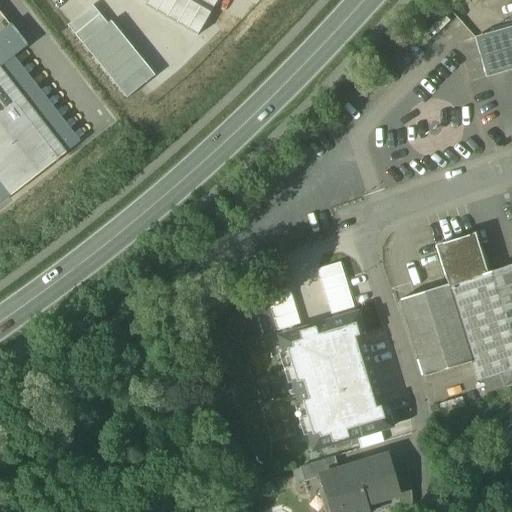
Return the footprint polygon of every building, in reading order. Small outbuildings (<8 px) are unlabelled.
[(0,203),(80,142),(15,57),(28,47),(11,24),(0,32),(0,203)] [(511,28),(475,39),(487,78),(511,70),(511,28)] [(473,236),(437,247),(449,286),(485,275),(473,236)] [(341,262),(317,269),(331,315),(354,308),(345,278),(341,262)] [(449,286),(400,301),(423,377),(471,362),(478,383),(501,376),(505,390),(511,387),(511,266),(485,275),(449,286)] [(301,324),(287,279),(263,286),(277,331),(301,324)] [(384,420),(380,407),(376,408),(355,338),(360,336),(356,323),(319,334),(316,326),(297,332),(299,340),(290,342),(292,347),(286,349),(296,384),(303,382),(308,400),(302,402),(312,436),(319,434),(320,439),(329,436),(332,444),(349,439),(347,431),(384,420)] [(387,456),(354,466),(365,505),(366,505),(398,496),(399,495),(392,473),(387,456)] [(335,457),(300,468),(305,482),(321,477),(322,480),(331,478),(330,474),(339,471),(335,457)] [(339,471),(330,474),(331,478),(322,480),(331,511),(368,511),(366,505),(365,505),(354,466),(339,471)] [(409,468),(392,473),(399,495),(398,496),(401,508),(413,504),(409,468)]
